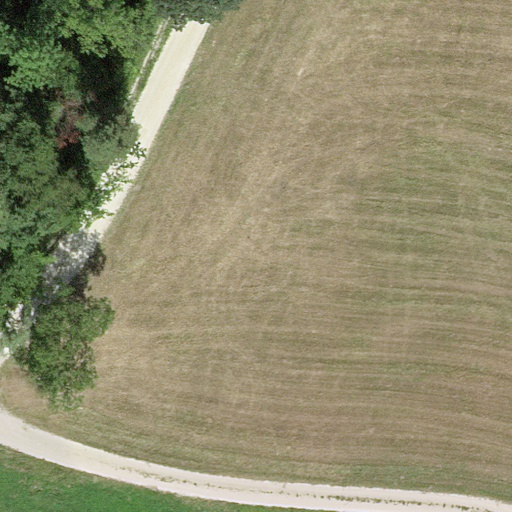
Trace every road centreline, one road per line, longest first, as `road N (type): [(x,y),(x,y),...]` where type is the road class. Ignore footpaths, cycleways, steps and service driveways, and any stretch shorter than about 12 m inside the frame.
road 1 (track): [(0,437),(165,482),(467,511)]
road 2 (track): [(207,0),(49,282),(0,334)]
